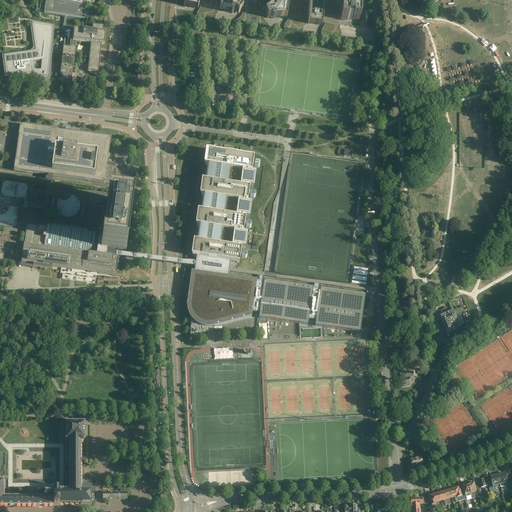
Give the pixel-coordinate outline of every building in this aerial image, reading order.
[(46,0),(44,13),(65,16),(67,17),(84,19),(87,0),(46,0)] [(184,0),(184,7),(198,9),(199,5),(200,6),(214,8),(215,8),(219,8),(220,8),(220,9),(226,10),(226,9),(232,10),(233,11),(232,12),(231,12),(231,13),(232,13),(232,14),(233,14),(234,13),(234,12),(235,11),(238,14),(241,11),(243,11),(245,12),(246,12),(253,13),(261,14),(262,14),(264,14),(266,15),(268,18),(272,16),(273,17),(272,18),(273,19),(273,20),(274,19),(275,19),(275,18),(275,17),(274,17),(275,16),(281,17),(287,18),(288,18),(291,18),(293,18),(307,20),(308,20),(308,24),(322,26),(322,23),(340,25),(359,28),(359,21),(359,15),(360,1),(359,0),(184,0)] [(31,25),(35,53),(6,58),(7,78),(49,81),(54,27),(31,25)] [(92,30),(66,27),(66,28),(60,74),(62,75),(61,83),(72,83),(76,48),(75,48),(76,42),(91,43),(88,72),(98,78),(102,44),(104,45),(105,33),(103,33),(104,26),(93,25),(92,30)] [(96,135),(79,133),(70,132),(20,125),(14,170),(14,171),(50,176),(96,182),(105,184),(107,164),(108,162),(108,160),(108,159),(111,138),(96,135)] [(362,310),(364,295),(320,289),(320,291),(317,290),(314,290),(314,289),(265,282),(265,284),(262,283),(258,283),(258,281),(229,277),(230,270),(230,267),(231,262),(235,263),(240,263),(241,256),(242,248),(246,248),(248,233),(244,233),(245,225),(246,218),(250,219),(252,203),(248,203),(249,195),(250,187),(254,187),(257,172),(252,171),(253,165),(254,156),(250,156),(233,154),(221,152),(207,150),(205,165),(209,166),(206,182),(203,182),(201,196),(204,196),(202,213),(199,212),(198,227),(200,227),(198,242),(196,241),(194,257),(196,257),(195,264),(194,273),(191,272),(191,276),(188,296),(187,304),(189,304),(189,306),(189,309),(190,311),(191,314),(191,315),(192,316),(194,319),(197,321),(199,323),(201,324),(203,325),(206,325),(208,326),(211,325),(213,325),(213,327),(251,317),(252,316),(256,316),(259,317),(259,318),(308,325),(308,324),(315,325),(315,326),(360,333),(360,330),(362,310)] [(29,186),(29,185),(2,181),(0,198),(0,226),(12,228),(12,227),(16,224),(17,224),(17,222),(19,209),(26,210),(27,205),(28,200),(27,200),(29,187),(29,186)] [(33,267),(33,264),(61,268),(90,272),(99,273),(116,275),(118,258),(119,255),(120,251),(126,251),(132,203),(108,200),(107,208),(107,209),(95,208),(93,220),(92,219),(92,220),(91,220),(90,221),(90,222),(90,223),(91,224),(92,224),(92,225),(91,234),(87,234),(87,233),(66,231),(47,228),(42,227),(27,225),(26,228),(24,245),(23,255),(22,262),(21,265),(33,267)] [(369,269),(353,266),(350,284),(366,286),(369,269)] [(461,327),(460,327),(464,325),(460,315),(456,317),(454,311),(444,315),(442,310),(438,312),(440,317),(440,316),(447,333),(451,331),(451,332),(455,330),(461,327)] [(414,377),(413,372),(400,374),(402,387),(411,386),(410,378),(414,377)] [(66,423),(66,452),(66,465),(70,465),(70,490),(54,490),(54,491),(45,491),(45,498),(4,498),(4,481),(0,481),(0,506),(59,506),(59,505),(92,505),(92,483),(81,483),(81,452),(81,440),(84,440),(84,423),(66,423)] [(423,458),(411,459),(412,467),(424,466),(423,458)] [(498,476),(501,487),(507,486),(508,489),(511,488),(511,483),(511,481),(508,482),(506,474),(498,476)] [(495,489),(501,487),(498,476),(491,477),(493,485),(489,486),(491,493),(496,492),(495,489)] [(483,493),(485,493),(486,497),(489,496),(486,487),(487,487),(484,480),(479,481),(483,493)] [(474,483),(473,483),(471,483),(471,484),(468,485),(471,493),(477,491),(474,483)] [(468,485),(466,485),(464,485),(464,486),(463,486),(465,495),(471,493),(468,485)] [(456,488),(455,489),(459,502),(466,500),(465,496),(462,497),(461,491),(462,491),(461,487),(459,488),(459,487),(458,488),(456,488)] [(459,502),(455,489),(453,489),(452,489),(451,490),(450,490),(452,498),(454,497),(456,503),(459,502)] [(448,505),(444,492),(442,493),(442,492),(440,493),(439,493),(441,501),(444,501),(445,506),(448,505)] [(438,508),(434,495),(433,495),(431,495),(431,496),(430,496),(431,499),(430,499),(432,506),(430,506),(431,511),(433,511),(433,510),(438,508)]
